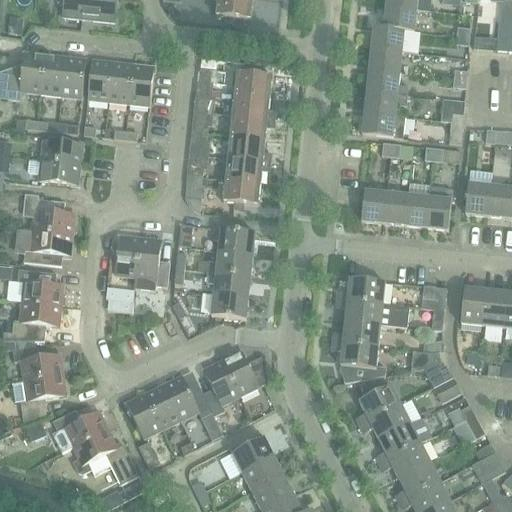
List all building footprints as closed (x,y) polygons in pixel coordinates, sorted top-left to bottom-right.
[(64,0),(63,21),(114,26),(116,0),(64,0)] [(251,22),(253,1),(248,0),(217,0),(216,19),(226,20),(226,27),(235,29),(236,21),(251,22)] [(386,0),(386,10),(416,13),(431,15),(432,0),(386,0)] [(478,0),(479,3),(502,4),(501,25),(510,26),(511,5),(511,0),(478,0)] [(404,34),(414,35),(416,13),(386,10),(384,31),(384,32),(404,34)] [(473,11),(472,31),(485,31),(486,12),(473,11)] [(474,53),(508,55),(510,26),(501,25),(498,25),(497,42),(475,41),(474,53)] [(374,30),(371,52),(402,55),(404,34),(384,32),(384,31),(374,30)] [(457,31),(456,48),(469,49),(470,32),(457,31)] [(402,55),(371,52),(369,73),(399,77),(402,55)] [(482,74),(484,56),(471,54),(468,72),(482,74)] [(20,96),(41,98),(45,59),(24,56),(20,96)] [(61,100),(65,61),(45,59),(41,98),(61,100)] [(82,103),(84,83),(86,63),(65,61),(61,100),(82,103)] [(113,66),(92,64),(88,103),(109,106),(113,66)] [(129,108),(133,69),(113,66),(109,106),(129,108)] [(150,110),(153,78),(154,71),(133,69),(129,108),(150,110)] [(234,97),(270,101),(272,79),(257,77),(258,70),(248,69),(247,77),(237,75),(235,95),(234,97)] [(197,85),(196,93),(212,95),(213,87),(216,87),(218,74),(216,74),(200,72),(199,72),(198,85),(197,85)] [(367,95),(397,98),(407,99),(410,78),(399,77),(369,73),(367,95)] [(464,105),(467,75),(444,73),(443,82),(442,82),(440,102),(464,105)] [(196,93),(195,101),(211,103),(212,95),(196,93)] [(395,119),(396,109),(406,110),(407,99),(397,98),(367,95),(365,116),(395,119)] [(232,119),(275,123),(276,115),(268,114),(270,101),(234,97),(232,119)] [(451,125),(464,127),(466,105),(464,105),(440,102),(440,103),(443,104),(441,125),(451,126),(451,125)] [(129,114),(128,123),(149,126),(151,117),(129,114)] [(405,121),(395,120),(395,119),(365,116),(362,139),(403,143),(405,121)] [(274,132),(275,123),(232,119),(230,140),(265,144),(266,131),(274,132)] [(17,122),(15,137),(25,138),(26,133),(27,124),(17,122)] [(26,133),(37,134),(38,125),(27,124),(26,133)] [(38,125),(37,134),(48,135),(49,126),(38,125)] [(451,126),(450,134),(448,147),(461,149),(463,136),(464,127),(451,125),(451,126)] [(78,139),(79,129),(67,128),(66,137),(78,139)] [(191,136),(207,138),(208,130),(192,128),(191,136)] [(95,141),(96,131),(85,130),(84,139),(95,141)] [(125,144),(126,135),(115,134),(113,143),(125,144)] [(494,147),(495,135),(487,134),(486,147),(494,147)] [(126,135),(125,144),(136,145),(137,136),(126,135)] [(494,147),(507,148),(511,148),(511,135),(509,135),(495,135),(494,147)] [(207,138),(191,136),(190,144),(206,146),(207,138)] [(264,157),(265,144),(230,140),(228,161),(271,166),(272,158),(264,157)] [(37,156),(37,143),(24,143),(24,156),(37,156)] [(43,143),(41,164),(80,169),(83,148),(43,143)] [(0,159),(10,161),(12,146),(0,144),(0,159)] [(390,160),(392,148),(383,147),(382,159),(390,160)] [(392,148),(390,160),(399,161),(400,148),(392,148)] [(400,148),(399,161),(412,162),(413,150),(400,148)] [(433,165),(434,152),(426,151),(425,164),(433,165)] [(434,152),(433,165),(459,168),(461,155),(434,152)] [(0,159),(0,174),(8,175),(10,161),(0,159)] [(226,183),(261,186),(262,174),(270,175),(271,166),(228,161),(226,183)] [(80,169),(41,164),(29,163),(27,175),(31,177),(40,178),(39,185),(78,189),(80,169)] [(186,179),(202,180),(203,172),(187,171),(186,179)] [(202,180),(186,179),(185,187),(201,189),(202,180)] [(258,209),(261,186),(226,183),(225,185),(223,205),(234,206),(233,214),(243,215),(244,207),(258,209)] [(465,217),(487,220),(490,189),(468,187),(465,217)] [(490,189),(487,220),(509,222),(511,192),(490,189)] [(448,234),(452,203),(452,194),(430,191),(429,201),(426,231),(448,234)] [(383,227),(387,197),(364,194),(361,225),(383,227)] [(405,229),(408,199),(387,197),(383,227),(405,229)] [(24,220),(35,221),(33,235),(73,239),(75,218),(54,216),(55,205),(38,203),(38,200),(26,198),(24,220)] [(426,231),(429,201),(408,199),(405,229),(426,231)] [(201,203),(185,201),(188,207),(193,213),(200,217),(201,203)] [(190,251),(193,230),(180,228),(178,249),(190,251)] [(253,258),(255,236),(214,232),(213,244),(219,245),(218,255),(253,258)] [(70,260),(73,239),(33,235),(33,236),(18,234),(15,257),(24,258),(23,266),(48,268),(50,257),(70,260)] [(115,279),(136,281),(141,242),(120,240),(115,279)] [(167,291),(170,266),(159,265),(161,244),(141,242),(136,281),(135,292),(155,294),(155,290),(167,291)] [(197,274),(250,280),(253,258),(218,255),(217,266),(198,264),(197,274)] [(176,272),(184,273),(186,257),(177,256),(176,272)] [(0,269),(0,282),(11,283),(12,270),(0,269)] [(184,273),(176,272),(174,287),(182,288),(184,273)] [(22,306),(61,310),(63,289),(55,288),(57,277),(19,273),(17,285),(24,286),(22,306)] [(248,301),(250,280),(197,274),(197,275),(207,276),(206,287),(215,288),(214,298),(248,301)] [(383,308),(383,306),(385,286),(350,282),(348,296),(338,295),(337,303),(383,308)] [(424,290),(421,312),(434,314),(444,315),(447,293),(436,292),(424,290)] [(481,341),(482,329),(483,330),(486,294),(464,292),(461,327),(473,329),(472,340),(481,341)] [(483,330),(504,332),(508,296),(486,294),(483,330)] [(205,316),(211,317),(211,320),(246,323),(248,301),(214,298),(202,297),(201,312),(205,316)] [(107,314),(132,317),(134,305),(108,303),(107,314)] [(345,326),(380,329),(383,308),(337,303),(336,311),(347,312),(345,326)] [(59,331),(61,310),(22,306),(20,326),(13,325),(13,327),(12,337),(4,336),(3,345),(15,345),(34,345),(45,345),(46,329),(59,331)] [(179,306),(172,309),(179,322),(186,318),(179,306)] [(442,335),(443,326),(444,315),(434,314),(431,334),(442,335)] [(5,326),(4,336),(12,337),(13,327),(5,326)] [(332,346),(378,351),(380,329),(345,326),(344,339),(333,338),(332,346)] [(399,336),(398,346),(423,347),(424,337),(399,336)] [(442,344),(432,346),(424,347),(423,356),(432,358),(439,357),(444,356),(442,344)] [(24,385),(63,379),(60,358),(39,361),(37,350),(34,351),(34,345),(15,345),(16,353),(12,354),(14,366),(21,365),(24,385)] [(378,351),(332,346),(331,354),(342,356),(340,369),(341,369),(345,387),(385,380),(386,371),(375,370),(377,353),(378,351)] [(241,355),(223,365),(240,400),(265,388),(261,360),(247,367),(241,355)] [(423,374),(442,370),(439,357),(432,358),(423,356),(413,355),(412,375),(423,374)] [(476,376),(477,368),(478,368),(479,358),(468,357),(467,367),(466,375),(476,376)] [(213,393),(203,397),(212,417),(214,420),(225,415),(222,409),(240,400),(223,365),(204,374),(213,393)] [(511,365),(503,365),(503,370),(500,370),(499,380),(511,381),(511,365)] [(434,392),(453,382),(446,369),(442,370),(423,374),(434,392)] [(499,380),(500,370),(488,369),(487,379),(499,380)] [(20,405),(23,429),(48,421),(45,403),(66,400),(63,379),(24,385),(12,386),(15,406),(20,405)] [(182,380),(163,389),(180,425),(183,431),(212,417),(203,397),(201,394),(191,399),(182,380)] [(462,397),(459,392),(453,382),(434,392),(442,408),(462,397)] [(163,389),(145,398),(162,434),(180,425),(163,389)] [(391,389),(377,396),(359,405),(365,417),(356,422),(359,429),(401,408),(391,389)] [(143,443),(162,434),(145,398),(126,407),(143,443)] [(373,432),(379,444),(410,428),(401,408),(359,429),(363,437),(373,432)] [(466,424),(475,419),(469,409),(460,414),(466,424)] [(57,423),(53,425),(58,435),(52,438),(62,457),(73,451),(108,434),(99,415),(80,424),(75,414),(57,423)] [(475,419),(466,424),(471,434),(480,429),(475,419)] [(379,468),(420,447),(432,441),(422,422),(410,428),(379,444),(385,456),(375,460),(379,468)] [(217,428),(207,433),(212,445),(223,439),(217,428)] [(108,434),(73,451),(79,464),(73,466),(78,477),(83,479),(92,474),(94,478),(112,470),(121,489),(138,480),(123,449),(117,452),(108,434)] [(263,441),(232,457),(242,476),(273,461),(263,441)] [(148,445),(138,450),(149,473),(159,468),(148,445)] [(191,446),(180,451),(184,459),(195,454),(191,446)] [(393,471),(399,482),(430,466),(420,447),(379,468),(383,475),(393,471)] [(490,447),(475,455),(480,465),(495,457),(490,447)] [(482,488),(492,484),(506,476),(495,457),(480,465),(472,469),(482,488)] [(242,476),(252,496),(283,480),(273,461),(242,476)] [(430,466),(399,482),(405,494),(395,499),(399,506),(440,485),(430,466)] [(260,511),(267,511),(293,499),(283,480),(252,496),(260,511)] [(124,506),(128,504),(146,494),(140,484),(123,493),(118,496),(124,506)] [(503,502),(496,491),(492,484),(482,488),(487,497),(493,506),(503,502)] [(197,499),(206,495),(200,485),(192,489),(197,499)] [(440,485),(399,506),(401,511),(406,511),(412,509),(413,511),(435,511),(450,505),(440,485)] [(116,495),(100,504),(105,511),(113,511),(123,507),(116,495)] [(206,495),(197,499),(202,509),(211,505),(206,495)] [(299,511),(293,499),(267,511),(299,511)] [(503,502),(493,506),(482,511),(511,511),(511,506),(507,499),(503,502)]
